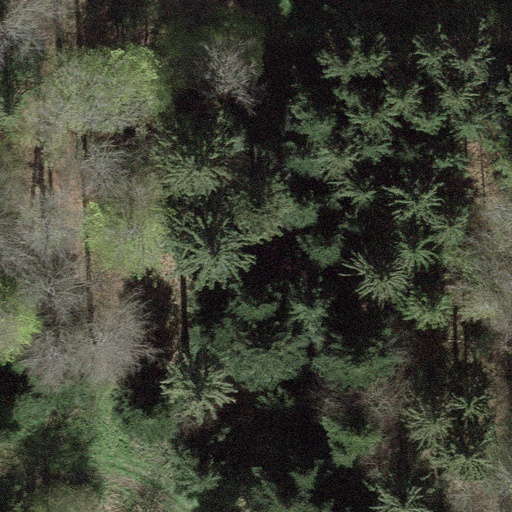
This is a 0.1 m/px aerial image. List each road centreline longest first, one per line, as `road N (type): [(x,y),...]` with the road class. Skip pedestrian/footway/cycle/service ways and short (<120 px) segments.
road 1 (track): [(0,464),(43,461),(85,441),(119,392),(56,167)]
road 2 (track): [(36,0),(23,103),(0,135)]
